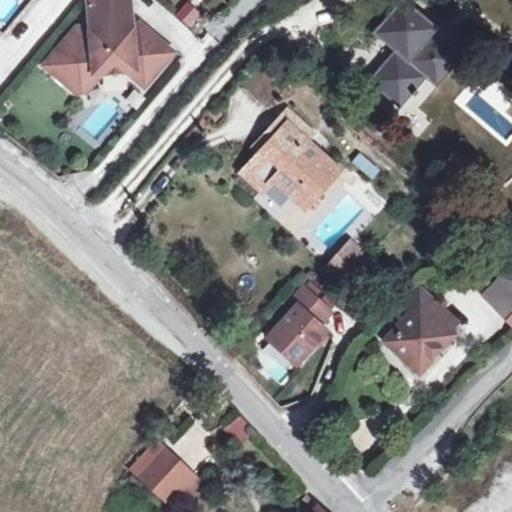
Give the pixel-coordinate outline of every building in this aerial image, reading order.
[(148,84),(173,54),(149,33),(143,39),(135,32),(132,30),(129,0),(88,0),(88,1),(90,26),(79,27),(51,60),(65,73),(60,79),(76,94),(86,93),(95,83),(91,80),(99,71),(102,74),(126,72),(129,68),(148,84)] [(182,0),(173,16),(190,26),(200,10),(182,0)] [(405,1),(395,11),(401,16),(411,6),(405,1)] [(401,16),(395,11),(377,32),(399,51),(377,75),(378,76),(374,81),(380,86),(379,87),(396,100),(401,104),(405,99),(406,100),(428,76),(432,79),(444,66),(448,69),(453,62),(455,63),(461,56),(432,32),(436,27),(411,6),(401,16)] [(135,32),(143,39),(149,33),(140,26),(135,32)] [(60,79),(65,73),(51,60),(45,67),(60,79)] [(259,62),(239,83),(266,109),(286,87),(259,62)] [(449,71),(448,69),(444,66),(432,79),(438,85),(449,71)] [(148,84),(129,68),(126,72),(145,87),(148,84)] [(275,178),(288,190),(307,207),(340,170),(307,141),(314,132),(289,109),(254,146),(260,152),(241,172),(263,192),(268,186),(275,178)] [(361,155),(353,164),(370,178),(378,169),(361,155)] [(281,198),(288,190),(275,178),(268,186),(281,198)] [(323,262),(340,280),(367,256),(350,237),(323,262)] [(495,312),(511,293),(511,285),(502,277),(482,300),(495,312)] [(415,308),(386,341),(419,371),(454,332),(451,328),(458,321),(420,288),(408,301),(415,308)] [(330,314),(303,289),(291,302),(296,307),(266,339),(295,365),(325,332),(318,326),(330,314)] [(511,293),(495,312),(506,324),(511,317),(511,293)] [(238,442),(252,431),(238,415),(225,426),(238,442)] [(171,451),(144,480),(177,511),(204,482),(171,451)]
